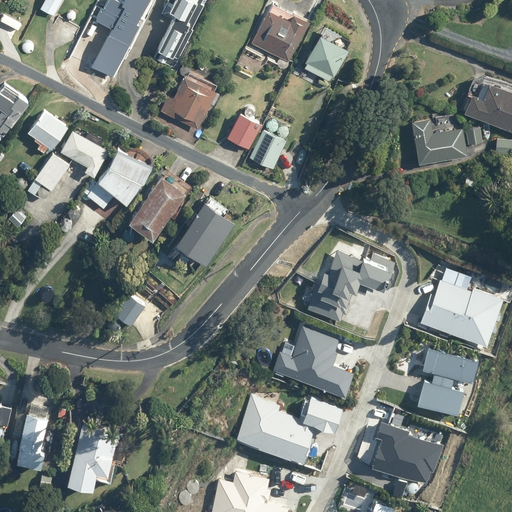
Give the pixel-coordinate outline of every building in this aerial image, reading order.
[(54,15),(61,0),(45,0),(41,9),(54,15)] [(104,0),(95,21),(110,29),(92,67),(114,78),(150,0),(104,0)] [(154,57),(177,69),(197,31),(191,28),(205,0),(168,0),(162,12),(174,19),(154,57)] [(294,15),(273,3),(252,42),(281,57),(279,59),(278,61),(278,63),(279,66),(280,67),(283,68),(285,68),(287,66),(289,65),(289,62),(310,22),(295,14),(294,15)] [(82,28),(60,15),(50,33),(72,45),(82,28)] [(334,77),(350,49),(336,42),(338,37),(324,29),(321,35),(320,35),(305,62),(307,63),(305,67),(315,73),(312,77),(317,80),(319,75),(330,80),(332,76),(334,77)] [(161,110),(198,129),(211,104),(215,106),(221,94),(185,76),(178,89),(173,87),(161,110)] [(464,113),(511,131),(511,92),(490,84),(483,82),(477,96),(472,94),(464,113)] [(32,104),(5,83),(0,88),(0,106),(5,110),(0,116),(0,130),(6,135),(13,127),(32,104)] [(72,127),(48,110),(32,133),(39,138),(37,140),(43,144),(40,148),(47,152),(51,146),(56,150),(72,127)] [(228,138),(249,149),(262,124),(240,113),(228,138)] [(274,154),(290,124),(273,115),(257,145),(274,154)] [(412,121),(419,164),(467,156),(463,128),(461,129),(460,123),(456,124),(455,116),(436,119),(437,124),(432,125),(431,118),(412,121)] [(466,129),(469,144),(483,141),(480,126),(466,129)] [(98,176),(113,150),(103,145),(106,140),(92,131),(89,137),(76,129),(64,151),(91,166),(88,171),(98,176)] [(511,138),(497,138),(496,153),(511,153),(511,138)] [(311,152),(301,148),(293,169),(303,173),(311,152)] [(131,204),(147,183),(148,184),(156,167),(122,151),(115,166),(103,182),(101,180),(99,183),(90,195),(106,208),(117,193),(131,204)] [(55,190),(72,165),(54,152),(34,183),(38,186),(42,181),(55,190)] [(256,162),(270,166),(272,158),(259,154),(256,162)] [(469,172),(465,183),(473,186),(477,174),(469,172)] [(169,173),(134,222),(158,239),(191,193),(187,190),(189,187),(169,173)] [(90,195),(99,183),(94,178),(84,191),(90,195)] [(207,195),(178,235),(206,255),(235,215),(207,195)] [(29,218),(16,206),(6,218),(18,229),(29,218)] [(86,248),(93,252),(96,246),(89,242),(86,248)] [(319,263),(305,303),(339,315),(343,305),(346,306),(355,282),(365,286),(367,279),(385,285),(394,259),(373,251),(372,254),(363,251),(362,254),(337,245),(329,266),(319,263)] [(59,258),(55,263),(60,266),(64,261),(59,258)] [(504,298),(438,275),(422,323),(487,346),(504,298)] [(146,303),(130,292),(116,312),(133,324),(146,303)] [(279,344),(272,363),(345,389),(354,367),(330,358),(339,335),(302,321),(292,349),(279,344)] [(421,369),(434,372),(432,381),(425,379),(418,402),(458,413),(464,390),(452,386),(455,378),(474,384),(481,360),(428,345),(421,369)] [(240,431),(301,452),(314,416),(334,424),(342,401),(312,390),(304,412),(280,403),(281,400),(254,390),(240,431)] [(49,425),(55,395),(33,391),(19,460),(21,460),(21,464),(45,469),(49,452),(51,453),(55,433),(54,432),(55,426),(49,425)] [(0,425),(1,426),(2,423),(10,425),(14,407),(5,405),(5,403),(0,401),(0,425)] [(409,425),(381,415),(376,428),(382,431),(372,458),(426,478),(431,466),(434,467),(443,442),(408,428),(409,425)] [(85,423),(72,485),(98,490),(101,475),(113,478),(122,436),(107,433),(108,427),(85,423)] [(219,471),(210,511),(213,511),(287,511),(290,501),(265,495),(270,475),(237,467),(235,475),(219,471)]
